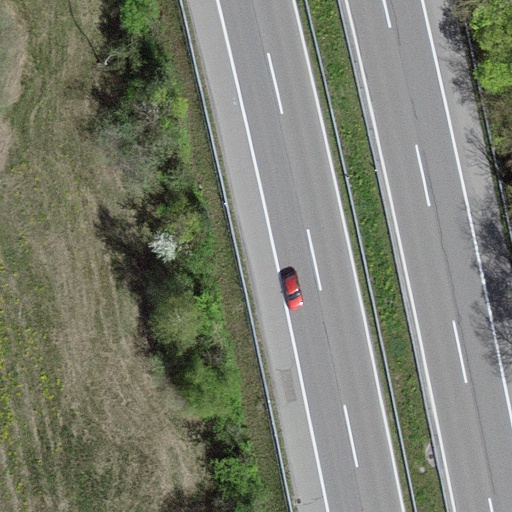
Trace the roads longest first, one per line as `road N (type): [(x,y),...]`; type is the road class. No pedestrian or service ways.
road 1 (motorway): [(255,0),(365,511)]
road 2 (motorway): [(491,511),(383,0)]
